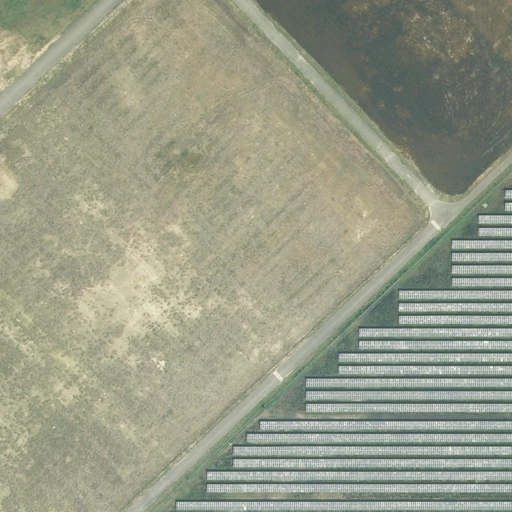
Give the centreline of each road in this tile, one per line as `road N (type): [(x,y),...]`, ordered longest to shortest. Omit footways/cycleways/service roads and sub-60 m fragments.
road 1 (unknown): [(139,511),(449,215)]
road 2 (unknown): [(245,0),(449,215),(511,156)]
road 3 (unknown): [(105,0),(0,98)]
